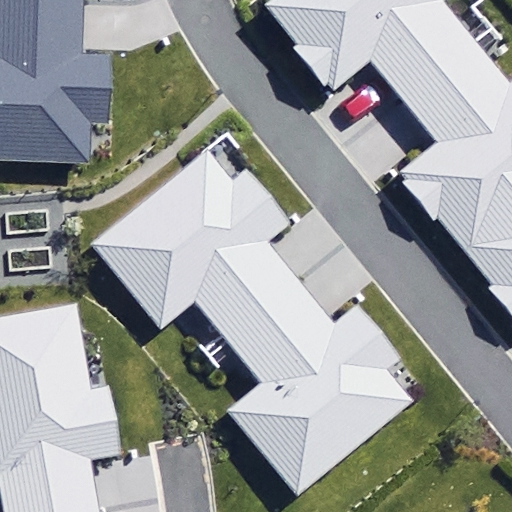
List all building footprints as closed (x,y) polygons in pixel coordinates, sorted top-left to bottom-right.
[(0,0),(0,159),(90,163),(91,123),(109,124),(111,56),(82,55),(83,0),(0,0)] [(371,60),(402,99),(475,42),(444,3),(447,0),(268,0),(264,3),(297,45),(293,48),(324,87),(328,83),(333,90),(371,60)] [(437,217),(465,252),(511,213),(511,82),(510,83),(475,42),(402,99),(438,141),(401,171),(408,180),(403,184),(433,221),(437,217)] [(225,344),(299,284),(267,245),(291,224),(247,171),(236,181),(210,149),(92,246),(162,330),(192,305),(225,344)] [(511,213),(465,252),(492,285),(488,289),(511,317),(511,213)] [(299,284),(225,344),(259,386),(227,412),(297,497),(415,400),(390,370),(404,359),(359,305),(334,325),(299,284)] [(0,489),(4,511),(99,511),(90,459),(123,453),(111,388),(91,391),(76,303),(0,316),(0,489)]
